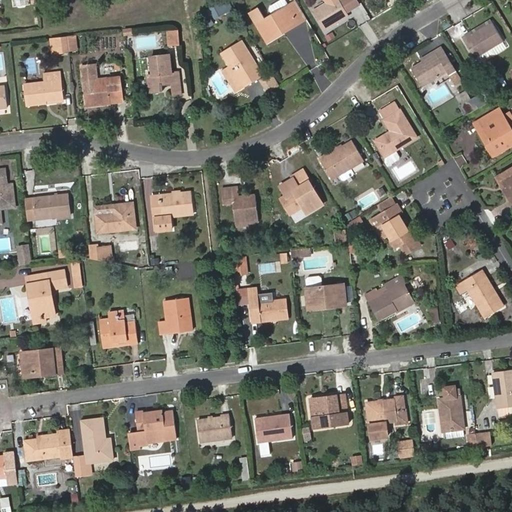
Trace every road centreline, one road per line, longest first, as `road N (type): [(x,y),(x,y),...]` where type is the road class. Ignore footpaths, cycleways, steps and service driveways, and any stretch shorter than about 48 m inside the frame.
road 1 (residential): [(0,403),(511,338)]
road 2 (residential): [(457,0),(382,46),(319,108),(257,146),(189,159),(75,142),(0,144)]
